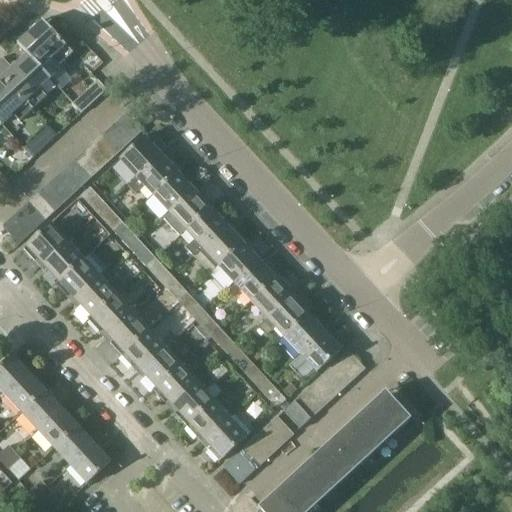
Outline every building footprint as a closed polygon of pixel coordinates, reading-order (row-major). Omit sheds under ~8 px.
[(73,54),(47,26),(39,33),(34,28),(17,44),(26,55),(26,54),(41,71),(42,70),(51,80),(52,81),(63,71),(60,67),(73,54)] [(26,54),(26,55),(11,69),(1,58),(0,59),(0,74),(32,110),(46,98),(39,91),(51,80),(42,70),(41,71),(26,54)] [(32,110),(0,74),(0,126),(0,127),(12,116),(19,123),(32,110)] [(81,115),(107,92),(98,81),(72,104),(81,115)] [(143,131),(127,114),(118,122),(134,139),(143,131)] [(134,139),(118,122),(109,130),(125,148),(134,139)] [(125,148),(109,130),(100,138),(117,156),(125,148)] [(148,136),(121,160),(137,179),(162,156),(156,150),(159,148),(148,136)] [(117,156),(100,138),(92,146),(108,164),(117,156)] [(108,164),(92,146),(83,155),(99,172),(108,164)] [(99,172),(83,155),(74,163),(90,180),(99,172)] [(137,179),(128,187),(135,195),(144,187),(153,196),(181,171),(170,160),(167,162),(162,156),(137,179)] [(90,180),(74,163),(65,171),(81,188),(90,180)] [(81,188),(65,171),(56,179),(72,197),(81,188)] [(181,171),(153,196),(169,214),(194,191),(188,185),(191,183),(181,171)] [(72,197),(56,179),(47,187),(63,205),(72,197)] [(63,205),(47,187),(38,196),(54,213),(63,205)] [(89,206),(98,198),(90,189),(81,197),(89,206)] [(169,214),(163,219),(180,237),(185,232),(213,207),(202,195),(199,197),(194,191),(169,214)] [(54,213),(38,196),(29,204),(45,221),(54,213)] [(97,215),(106,206),(98,198),(89,206),(97,215)] [(45,221),(29,204),(20,212),(37,229),(45,221)] [(105,224),(114,215),(106,206),(97,215),(105,224)] [(194,241),(185,249),(193,258),(202,250),(226,227),(221,221),(224,219),(213,207),(185,232),(194,241)] [(37,229),(20,212),(12,220),(28,237),(37,229)] [(113,233),(122,224),(114,215),(105,224),(113,233)] [(28,237),(12,220),(3,228),(19,246),(28,237)] [(130,233),(122,224),(113,233),(121,241),(130,233)] [(43,265),(67,243),(50,225),(23,250),(34,262),(37,259),(43,265)] [(202,250),(193,258),(209,275),(218,267),(245,242),(235,230),(232,233),(226,227),(202,250)] [(129,250),(139,242),(130,233),(121,241),(129,250)] [(138,259),(147,251),(139,242),(129,250),(138,259)] [(209,275),(224,292),(233,284),(234,285),(259,262),(253,256),(256,254),(245,242),(218,267),(209,275)] [(56,286),(83,260),(67,243),(43,265),(48,271),(45,274),(56,286)] [(146,268),(155,260),(147,251),(138,259),(146,268)] [(75,301),(99,278),(83,260),(56,286),(66,297),(69,294),(75,301)] [(154,277),(163,268),(155,260),(146,268),(154,277)] [(259,262),(234,285),(250,302),(278,277),(267,265),(264,268),(259,262)] [(162,286),(171,277),(163,268),(154,277),(162,286)] [(88,321),(116,296),(124,288),(108,270),(99,278),(75,301),(81,307),(78,310),(88,321)] [(170,294),(179,286),(171,277),(162,286),(170,294)] [(278,277),(250,302),(266,320),(267,320),(291,298),(286,291),(289,289),(278,277)] [(187,295),(179,286),(170,294),(178,303),(187,295)] [(186,312),(195,304),(187,295),(178,303),(186,312)] [(107,336),(132,314),(116,296),(88,321),(99,333),(102,330),(107,336)] [(266,320),(257,328),(266,337),(274,329),(283,338),(310,313),(300,301),(297,304),(291,298),(267,320),(266,320)] [(194,321),(204,313),(195,304),(186,312),(194,321)] [(203,330),(212,321),(204,313),(194,321),(203,330)] [(310,313),(283,338),(299,356),(324,333),(318,327),(321,324),(310,313)] [(121,357),(148,331),(132,314),(107,336),(113,342),(110,345),(121,357)] [(211,339),(220,330),(212,321),(203,330),(211,339)] [(228,339),(220,330),(211,339),(219,348),(228,339)] [(140,371),(165,349),(148,331),(121,357),(132,368),(135,366),(140,371)] [(324,333),(299,356),(316,373),(343,348),(332,336),(329,339),(324,333)] [(227,356),(236,348),(228,339),(219,348),(227,356)] [(244,357),(236,348),(227,356),(235,365),(244,357)] [(153,392),(181,366),(165,349),(140,371),(146,377),(142,380),(153,392)] [(364,371),(348,353),(340,362),(355,379),(364,371)] [(28,374),(12,357),(0,367),(0,391),(4,396),(28,374)] [(243,374),(252,366),(244,357),(235,365),(243,374)] [(355,379),(340,362),(331,370),(346,387),(355,379)] [(172,407),(197,384),(181,366),(153,392),(164,403),(167,401),(172,407)] [(251,383),(261,374),(252,366),(243,374),(251,383)] [(346,387),(331,370),(322,378),(337,396),(346,387)] [(44,392),(28,374),(4,396),(21,414),(44,392)] [(269,383),(261,374),(251,383),(260,392),(269,383)] [(186,427),(213,401),(205,393),(214,384),(206,376),(197,384),(172,407),(178,413),(175,415),(186,427)] [(337,396),(322,378),(313,387),(329,404),(337,396)] [(284,379),(278,385),(290,397),(296,391),(284,379)] [(277,392),(269,383),(260,392),(268,401),(277,392)] [(329,404),(313,387),(304,395),(320,412),(329,404)] [(61,410),(44,392),(21,414),(37,432),(61,410)] [(260,511),(310,511),(328,495),(410,420),(385,392),(258,509),(260,511)] [(285,401),(277,392),(268,401),(276,409),(285,401)] [(320,412),(304,395),(295,403),(311,420),(320,412)] [(205,441),(229,419),(213,401),(186,427),(196,438),(199,436),(205,441)] [(310,421),(294,404),(284,414),(300,431),(310,421)] [(77,428),(61,410),(37,432),(54,450),(77,428)] [(233,415),(229,419),(205,441),(210,447),(207,450),(219,462),(250,433),(233,415)] [(293,437),(277,419),(268,427),(284,445),(293,437)] [(284,445),(268,427),(259,435),(275,453),(284,445)] [(94,446),(77,428),(54,450),(70,467),(94,446)] [(275,453),(259,435),(250,444),(266,461),(275,453)] [(266,461),(250,444),(241,452),(257,469),(266,461)] [(110,463),(94,446),(70,467),(87,485),(110,463)] [(0,462),(2,465),(14,453),(8,447),(0,454),(0,462)] [(257,469),(241,452),(232,460),(248,478),(257,469)] [(20,460),(14,453),(2,465),(7,471),(20,460)] [(248,478),(232,460),(223,468),(239,486),(239,485),(248,478)] [(34,500),(46,489),(40,483),(28,494),(34,500)] [(52,496),(46,489),(34,500),(40,507),(52,496)]
